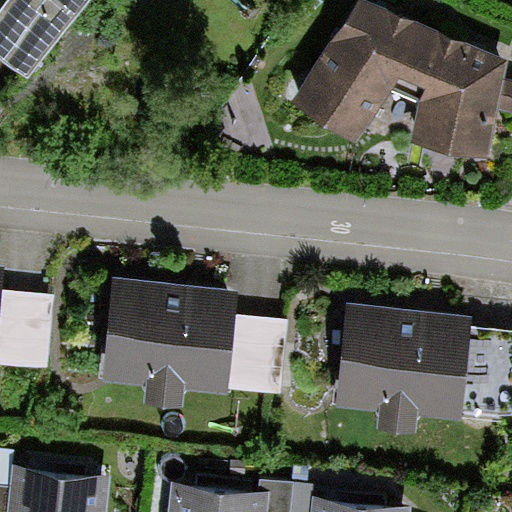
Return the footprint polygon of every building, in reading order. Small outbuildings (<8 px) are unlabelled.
[(75,0),(0,0),(0,36),(27,59),(75,0)] [(394,0),(351,0),(294,88),(359,134),(391,84),(418,95),(411,133),(491,147),(499,102),(503,70),(507,48),(394,0)] [(511,71),(503,70),(499,102),(511,104),(511,71)] [(239,282),(114,269),(102,366),(148,372),(146,385),(184,389),(185,375),(228,380),(229,373),(236,307),(239,282)] [(57,289),(3,282),(0,305),(0,349),(48,355),(57,289)] [(471,308),(345,296),(336,392),(380,396),(379,409),(415,413),(417,399),(461,403),(462,396),(470,316),(471,308)] [(288,312),(236,307),(229,373),(281,379),(288,312)] [(511,320),(470,316),(462,396),(511,401),(511,320)] [(106,511),(111,466),(16,456),(13,480),(8,511),(106,511)] [(261,482),(174,472),(169,511),(267,511),(271,483),(261,482)] [(313,511),(316,490),(318,479),(262,472),(261,482),(271,483),(267,511),(313,511)] [(0,511),(8,511),(13,480),(0,477),(0,511)] [(409,511),(411,500),(316,490),(313,511),(409,511)]
